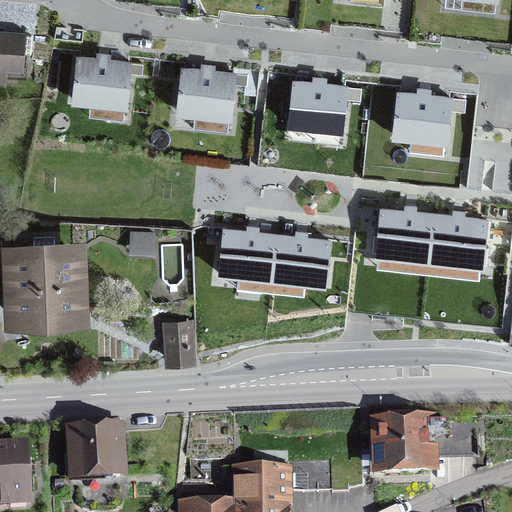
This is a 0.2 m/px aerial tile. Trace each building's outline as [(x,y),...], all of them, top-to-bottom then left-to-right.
[(0,79),(2,79),(3,70),(19,72),(23,33),(0,31),(0,79)] [(143,64),(77,56),(73,101),(125,107),(129,72),(142,73),(143,64)] [(247,75),(182,67),(177,112),(230,118),(234,83),(246,84),(247,75)] [(294,80),(289,124),(341,130),(346,85),(294,80)] [(398,91),(393,136),(446,142),(451,97),(398,91)] [(381,207),(376,252),(429,258),(434,213),(381,207)] [(434,213),(429,258),(482,264),(487,219),(434,213)] [(224,228),(219,273),(272,278),(277,234),(224,228)] [(277,234),(272,278),(324,284),(329,239),(277,234)] [(8,275),(9,313),(76,311),(73,251),(55,251),(54,236),(33,237),(34,252),(15,253),(16,274),(8,275)] [(167,326),(170,360),(190,358),(188,324),(167,326)] [(478,451),(477,422),(380,425),(382,473),(427,473),(430,473),(428,453),(478,451)] [(74,433),(77,477),(119,474),(116,431),(89,431),(90,433),(74,433)] [(24,447),(0,448),(0,498),(27,497),(24,447)] [(189,510),(189,511),(282,511),(289,511),(289,491),(349,491),(348,487),(363,486),(362,460),(289,460),(289,471),(235,472),(235,503),(231,504),(231,510),(189,510)] [(182,494),(182,502),(205,502),(205,494),(182,494)]
